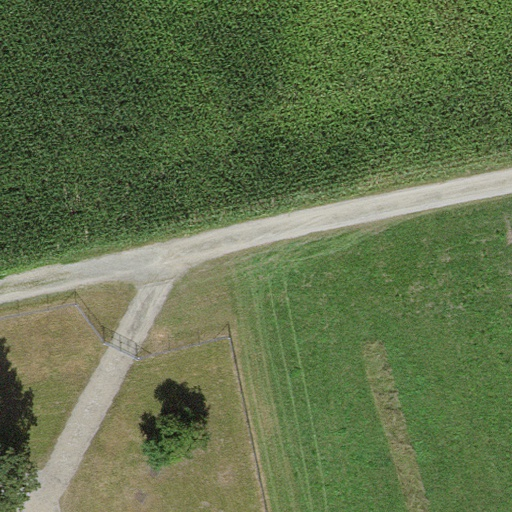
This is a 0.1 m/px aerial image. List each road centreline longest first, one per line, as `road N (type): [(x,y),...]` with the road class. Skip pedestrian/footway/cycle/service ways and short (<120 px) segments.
road 1 (track): [(511,184),(156,258)]
road 2 (track): [(38,511),(156,258)]
road 3 (track): [(156,258),(0,292)]
